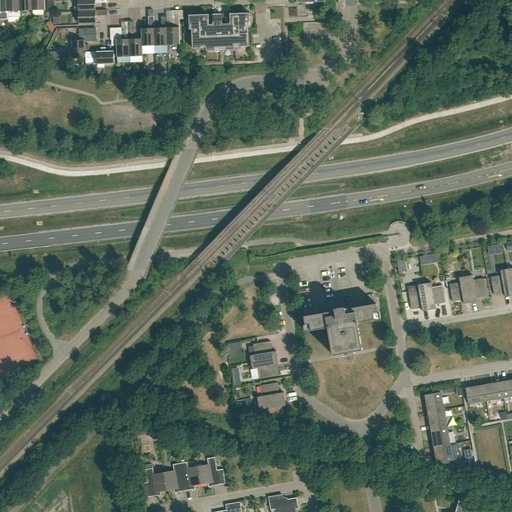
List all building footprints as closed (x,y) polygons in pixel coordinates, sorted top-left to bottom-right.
[(18,0),(6,0),(7,12),(7,17),(20,17),(20,11),(19,11),(18,0)] [(31,0),(18,0),(19,11),(20,11),(32,11),(31,0)] [(31,0),(32,11),(45,10),(44,0),(31,0)] [(107,4),(106,0),(74,0),(75,12),(78,12),(95,11),(95,4),(107,4)] [(95,11),(78,12),(78,24),(96,24),(96,17),(107,16),(107,11),(95,11)] [(166,28),(167,46),(180,45),(179,19),(183,19),(183,11),(175,11),(175,16),(173,16),(174,28),(167,28),(166,28)] [(141,29),(142,39),(141,39),(142,47),(142,46),(154,46),(154,29),(153,12),(148,12),(149,29),(141,29)] [(248,47),(247,23),(249,23),(249,14),(230,14),(230,25),(222,25),(222,15),(189,16),(189,24),(191,24),(192,49),(201,49),(201,46),(206,46),(206,52),(215,51),(215,49),(226,48),(226,51),(234,50),(234,45),(240,45),(240,48),(248,47)] [(166,28),(167,28),(166,17),(161,17),(161,28),(154,29),(154,46),(167,46),(166,28)] [(142,47),(141,39),(134,39),(133,23),(128,23),(128,39),(129,39),(129,57),(142,56),(142,46),(142,47)] [(129,39),(128,39),(121,40),(121,28),(115,29),(116,40),(117,57),(129,57),(129,39)] [(85,53),(85,50),(88,50),(88,45),(85,45),(84,41),(96,41),(95,29),(79,30),(79,41),(71,41),(72,59),(85,58),(85,53)] [(85,53),(85,58),(96,58),(97,65),(114,65),(114,52),(105,52),(105,48),(100,48),(100,52),(85,53)] [(130,75),(122,75),(121,83),(130,83),(130,75)] [(426,256),(420,257),(422,266),(428,265),(426,256)] [(504,293),(505,297),(511,296),(507,269),(500,270),(501,275),(491,277),(494,295),(504,293)] [(470,303),(477,302),(477,298),(487,296),(484,278),(473,280),(473,275),(466,276),(470,303)] [(463,300),(464,304),(470,303),(466,276),(459,278),(460,283),(449,284),(452,302),(463,300)] [(432,287),(431,282),(424,284),(429,310),(436,309),(435,305),(446,303),(443,286),(432,287)] [(422,307),(422,311),(429,310),(424,284),(418,285),(418,290),(408,292),(411,309),(422,307)] [(358,323),(379,319),(378,314),(376,304),(348,309),(348,313),(346,314),(345,308),(344,308),(343,307),(341,307),(340,308),(338,308),(337,308),(336,309),(334,310),(335,315),(333,316),(333,311),(304,316),(307,332),(328,328),(333,356),(363,350),(358,323)] [(271,341),(253,344),(255,355),(250,356),(251,363),(277,358),(276,351),(272,352),(271,341)] [(251,363),(252,369),(257,369),(259,379),(277,376),(275,365),(279,365),(277,358),(251,363)] [(240,375),(233,377),(234,385),(242,384),(240,375)] [(511,379),(500,382),(503,398),(511,396),(511,379)] [(483,385),(486,401),(503,398),(500,382),(483,385)] [(285,399),(284,392),(280,393),(278,383),(260,386),(262,396),(257,397),(258,404),(285,399)] [(483,385),(465,388),(468,404),(486,401),(483,385)] [(444,410),(441,392),(424,395),(428,413),(444,410)] [(247,395),(239,396),(240,404),(248,403),(247,395)] [(282,407),(286,406),(285,399),(258,404),(259,411),(264,410),(266,420),(284,417),(282,407)] [(447,427),(444,410),(428,413),(431,430),(447,427)] [(450,445),(447,427),(431,430),(434,447),(450,445)] [(442,464),(453,462),(450,445),(434,447),(437,465),(442,464)] [(207,459),(208,465),(198,466),(201,484),(208,483),(209,487),(219,485),(215,457),(207,459)] [(188,468),(187,462),(180,464),(185,491),(195,489),(195,486),(201,484),(198,466),(188,468)] [(453,462),(442,464),(444,471),(454,469),(453,462)] [(180,464),(173,465),(174,471),(164,472),(167,490),(174,489),(174,493),(185,491),(180,464)] [(161,495),(160,492),(167,490),(164,472),(154,474),(153,468),(145,470),(150,497),(161,495)] [(269,503),(271,510),(276,509),(277,511),(295,511),(295,509),(298,509),(296,498),(269,503)] [(457,511),(469,511),(471,511),(473,505),(459,501),(457,507),(457,511)]
